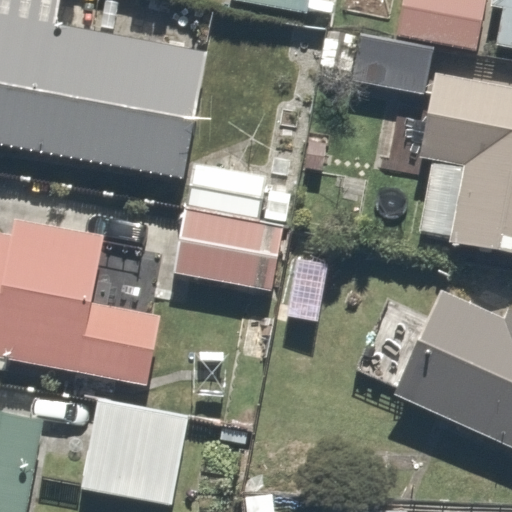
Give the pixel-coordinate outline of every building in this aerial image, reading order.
[(0,0),(0,150),(185,186),(210,56),(54,27),(59,0),(0,0)] [(340,0),(226,0),(226,4),(339,16),(340,0)] [(487,0),(404,0),(398,30),(477,48),(487,0)] [(511,0),(498,0),(488,56),(511,60),(511,0)] [(511,85),(422,70),(407,150),(467,161),(452,245),(511,255),(511,85)] [(0,360),(144,390),(158,321),(90,307),(103,244),(13,226),(10,239),(0,237),(0,360)] [(388,394),(511,455),(511,328),(439,292),(388,394)] [(191,405),(95,394),(84,490),(180,501),(191,405)] [(0,511),(26,511),(42,425),(0,417),(0,511)]
